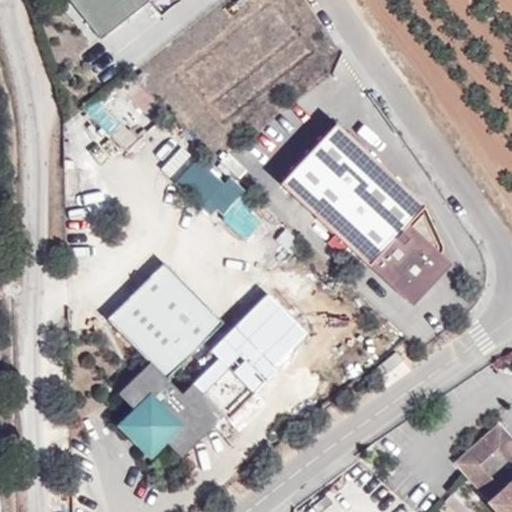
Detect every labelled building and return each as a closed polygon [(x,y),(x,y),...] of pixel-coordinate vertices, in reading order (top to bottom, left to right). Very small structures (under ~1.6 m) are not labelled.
[(70,0),(100,39),(149,1),(148,0),(70,0)] [(128,76),(116,86),(152,120),(163,108),(128,76)] [(98,100),(85,110),(127,150),(139,139),(98,100)] [(280,183),(403,297),(414,284),(410,280),(424,265),(428,269),(440,256),(444,248),(443,243),(423,205),(336,123),(280,183)] [(175,183),(203,208),(216,208),(226,217),(247,194),(229,178),(223,184),(196,160),(175,183)] [(414,284),(403,297),(410,303),(447,264),(440,256),(428,269),(424,265),(410,280),(414,284)] [(165,376),(225,321),(168,258),(107,316),(144,354),(111,386),(128,404),(157,438),(174,456),(220,414),(189,380),(178,391),(165,376)] [(141,452),(157,438),(128,404),(112,419),(141,452)] [(511,511),(511,437),(499,422),(455,461),(500,511),(511,511)]
